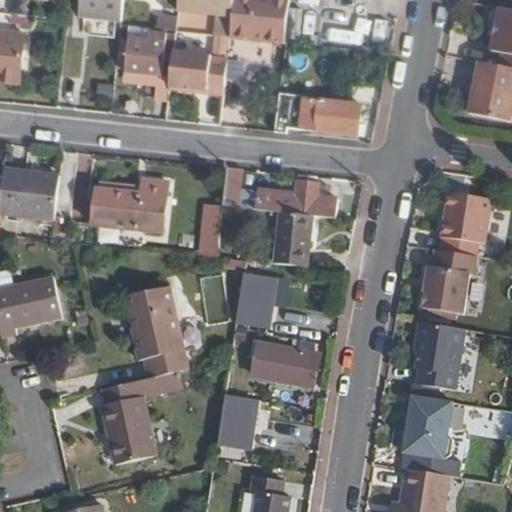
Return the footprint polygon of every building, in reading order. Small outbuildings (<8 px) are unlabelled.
[(85,0),(85,16),(126,20),(127,0),(85,0)] [(125,26),(148,29),(148,24),(176,27),(179,3),(160,0),(127,0),(126,20),(125,26)] [(182,0),(181,12),(235,17),(236,0),(182,0)] [(233,39),(289,44),(293,0),(236,0),(235,17),(233,39)] [(511,10),(500,8),(492,51),(511,55),(511,10)] [(0,71),(26,74),(30,35),(0,31),(0,71)] [(158,100),(171,102),(174,77),(165,76),(170,34),(152,32),(150,41),(133,39),(128,74),(161,77),(159,87),(158,100)] [(511,55),(502,53),(499,66),(511,68),(511,55)] [(498,66),(480,63),(469,114),(511,123),(511,116),(511,68),(499,66),(498,66)] [(212,73),(175,68),(174,77),(171,102),(208,106),(212,73)] [(263,111),(268,73),(235,69),(232,107),(263,111)] [(0,71),(0,81),(25,84),(26,74),(0,71)] [(128,84),(159,87),(161,77),(128,74),(128,84)] [(278,134),(289,136),(290,130),(363,138),(367,106),(324,101),(324,98),(283,93),(278,134)] [(87,204),(88,154),(74,154),(73,203),(87,204)] [(3,214),(59,222),(64,176),(9,169),(4,208),(3,214)] [(242,210),(247,171),(230,169),(226,206),(226,208),(242,210)] [(166,232),(173,182),(145,180),(143,194),(99,189),(95,224),(166,232)] [(320,219),(341,221),(343,201),(333,200),(323,198),(324,186),(302,184),(301,196),(263,191),(260,212),(277,214),(320,219)] [(323,198),(333,200),(334,187),(324,186),(323,198)] [(449,194),(442,238),(485,244),(492,200),(449,194)] [(200,256),(220,258),(226,208),(226,206),(206,204),(200,256)] [(273,264),(314,269),(320,219),(277,214),(273,264)] [(478,257),(436,250),(433,267),(430,266),(423,309),(464,315),(471,274),(475,275),(478,257)] [(0,324),(0,326),(3,337),(23,332),(22,325),(63,317),(53,273),(0,283),(0,324)] [(200,277),(204,321),(227,319),(223,274),(200,277)] [(270,330),(275,278),(238,275),(233,326),(270,330)] [(149,377),(186,369),(164,277),(122,286),(134,340),(140,341),(149,377)] [(457,391),(467,330),(420,323),(417,342),(421,342),(416,370),(420,370),(417,385),(457,391)] [(316,388),(324,356),(259,341),(253,373),(316,388)] [(141,396),(137,381),(103,388),(106,404),(103,405),(116,464),(158,456),(144,395),(141,396)] [(249,455),(258,401),(222,395),(214,449),(249,455)] [(455,403),(414,397),(405,454),(446,460),(452,456),(453,449),(449,443),(455,403)] [(483,466),(481,481),(506,485),(510,471),(483,466)] [(445,511),(451,477),(408,470),(402,505),(400,511),(445,511)] [(285,495),(287,480),(258,476),(255,492),(262,493),(259,511),(291,511),(294,497),(285,495)]
